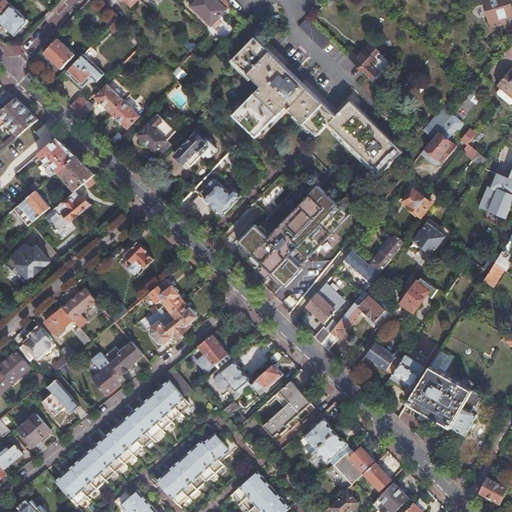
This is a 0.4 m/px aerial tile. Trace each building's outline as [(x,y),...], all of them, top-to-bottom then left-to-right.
[(0,0),(0,17),(12,5),(6,0),(0,0)] [(18,0),(27,9),(35,0),(18,0)] [(223,0),(196,0),(191,6),(211,25),(226,9),(220,3),(223,0)] [(486,0),(492,21),(502,17),(511,14),(511,11),(508,0),(486,0)] [(12,5),(0,17),(0,20),(15,35),(29,21),(12,5)] [(113,32),(123,22),(118,17),(113,22),(108,28),(113,32)] [(301,26),(325,49),(334,40),(309,17),(301,26)] [(502,17),(492,21),(494,28),(505,25),(502,17)] [(216,33),(227,37),(232,26),(221,21),(216,33)] [(351,100),(340,111),(337,115),(258,36),(235,58),(262,86),(234,114),(257,137),(288,105),(318,134),(330,122),(382,174),(393,163),(403,152),(351,100)] [(45,52),(61,68),(75,54),(58,38),(45,52)] [(359,49),(351,57),(376,82),(388,69),(380,61),(386,55),(372,42),(362,52),(359,49)] [(192,52),(177,67),(181,71),(188,65),(192,68),(197,62),(198,57),(192,52)] [(84,54),(67,72),(83,87),(93,77),(97,81),(105,73),(84,54)] [(380,61),(388,69),(389,68),(390,66),(390,64),(390,61),(389,59),(388,57),(386,55),(380,61)] [(511,68),(498,84),(511,96),(511,68)] [(474,89),(479,83),(470,75),(466,81),(474,89)] [(494,83),(485,76),(479,83),(474,89),(483,98),(494,83)] [(96,97),(112,112),(124,100),(127,96),(124,94),(122,96),(108,84),(96,97)] [(0,97),(0,103),(2,106),(14,95),(9,90),(0,97)] [(0,123),(5,120),(19,136),(39,119),(16,97),(0,111),(0,123)] [(72,106),(78,112),(88,101),(84,97),(80,98),(72,106)] [(78,112),(84,117),(92,108),(92,103),(89,100),(88,101),(78,112)] [(124,100),(112,112),(129,128),(141,115),(124,100)] [(426,129),(435,138),(454,114),(455,113),(445,105),(426,129)] [(137,135),(161,158),(172,146),(167,140),(175,131),(157,114),(149,123),(137,135)] [(435,138),(426,149),(443,162),(444,162),(445,162),(458,145),(449,138),(453,133),(454,134),(459,128),(461,128),(464,124),(464,121),(454,114),(435,138)] [(466,146),(468,144),(477,133),(471,128),(462,139),(463,139),(461,142),(466,146)] [(474,138),(479,141),(484,134),(480,130),(474,138)] [(119,132),(109,142),(114,146),(124,137),(120,133),(119,132)] [(186,161),(191,165),(203,152),(208,156),(211,156),(217,150),(217,146),(205,135),(202,138),(197,132),(175,154),(177,156),(175,158),(180,162),(181,161),(184,163),(186,161)] [(0,146),(0,151),(14,140),(11,137),(0,146)] [(58,137),(39,153),(56,173),(58,171),(77,155),(58,137)] [(466,146),(464,149),(475,158),(478,153),(468,144),(466,146)] [(0,169),(0,186),(36,156),(28,146),(0,169)] [(77,190),(96,174),(77,155),(58,171),(76,191),(77,190)] [(511,169),(508,179),(497,174),(489,195),(497,199),(492,212),(505,218),(511,201),(511,169)] [(240,246),(281,285),(350,215),(327,193),(328,191),(324,187),(323,188),(310,175),(240,246)] [(204,198),(223,215),(238,199),(237,198),(241,196),(234,189),(230,193),(219,183),(218,183),(214,179),(201,193),(205,197),(204,198)] [(400,199),(421,217),(432,204),(412,187),(400,199)] [(36,190),(19,205),(33,221),(50,207),(36,190)] [(82,197),(77,190),(76,191),(55,208),(49,214),(49,216),(53,221),(55,221),(62,216),(63,215),(70,223),(92,204),(84,195),(82,197)] [(115,228),(130,218),(127,213),(112,223),(115,228)] [(414,240),(432,253),(445,237),(427,223),(414,240)] [(127,239),(135,231),(131,226),(122,234),(127,239)] [(370,264),(379,273),(404,242),(394,234),(390,239),(392,241),(390,243),(388,242),(383,242),(368,260),(371,262),(370,264)] [(83,257),(104,240),(101,235),(80,253),(83,257)] [(129,268),(135,274),(143,266),(145,268),(154,260),(146,252),(146,251),(138,243),(125,256),(133,264),(129,268)] [(27,245),(9,260),(16,268),(14,270),(26,283),(44,267),(42,265),(49,259),(38,246),(35,248),(30,248),(27,245)] [(503,270),(505,271),(511,262),(506,260),(511,253),(508,251),(509,249),(509,247),(506,245),(495,262),(494,264),(503,270)] [(371,283),(373,281),(379,273),(370,264),(354,248),(348,256),(345,259),(371,283)] [(494,264),(495,262),(479,251),(471,262),(473,263),(488,273),(494,264)] [(100,253),(90,263),(94,268),(104,258),(100,253)] [(9,260),(8,262),(14,270),(16,268),(9,260)] [(463,269),(482,282),(484,279),(488,273),(473,263),(471,262),(469,260),(463,269)] [(493,285),(503,270),(494,264),(488,273),(484,279),(493,285)] [(417,279),(400,302),(413,312),(426,295),(431,298),(438,290),(421,278),(419,281),(417,279)] [(68,288),(80,284),(78,279),(66,283),(68,288)] [(172,312),(182,304),(176,297),(179,294),(173,285),(172,286),(166,280),(150,293),(158,303),(162,300),(165,304),(172,312)] [(99,304),(86,288),(63,308),(74,320),(78,325),(80,327),(87,321),(80,314),(93,303),(96,306),(99,304)] [(321,343),(328,350),(336,340),(334,339),(336,337),(337,338),(342,335),(344,329),(343,328),(346,325),(348,326),(362,309),(375,321),(385,309),(384,308),(387,303),(373,292),(370,296),(364,291),(338,322),(321,343)] [(335,310),(317,292),(307,305),(324,322),(335,310)] [(282,300),(287,311),(300,305),(294,294),(282,300)] [(173,323),(181,334),(187,329),(184,326),(197,316),(191,308),(187,310),(182,304),(172,312),(178,319),(173,323)] [(151,311),(153,314),(160,308),(157,305),(151,311)] [(121,307),(110,316),(115,322),(126,313),(121,307)] [(74,320),(63,308),(46,322),(56,334),(74,320)] [(176,338),(181,334),(173,323),(160,308),(153,314),(160,322),(153,327),(151,333),(159,343),(165,343),(174,335),(176,338)] [(375,321),(380,325),(390,312),(385,309),(375,321)] [(314,336),(321,343),(338,322),(334,319),(326,328),(323,326),(314,336)] [(24,343),(19,348),(30,361),(35,356),(36,357),(44,350),(53,342),(38,324),(34,328),(36,330),(30,335),(32,336),(24,343)] [(92,342),(80,327),(78,325),(75,328),(89,344),(92,342)] [(500,340),(511,346),(511,339),(508,337),(509,336),(504,333),(500,340)] [(0,342),(0,350),(16,340),(12,334),(0,342)] [(228,354),(212,335),(198,346),(207,357),(199,363),(207,372),(214,365),(228,354)] [(56,345),(53,342),(44,350),(46,353),(56,345)] [(134,363),(143,355),(132,342),(119,352),(129,364),(133,361),(134,363)] [(393,374),(405,356),(406,355),(398,350),(395,353),(394,352),(393,354),(375,342),(365,355),(393,374)] [(65,356),(69,361),(74,357),(76,355),(67,345),(60,350),(65,356)] [(5,369),(0,374),(0,391),(1,393),(30,368),(17,352),(2,365),(5,369)] [(270,359),(275,364),(283,357),(278,352),(270,359)] [(407,402),(451,428),(472,391),(472,390),(475,385),(465,379),(462,385),(438,371),(440,368),(446,371),(453,360),(439,352),(427,370),(407,402)] [(214,365),(217,368),(231,357),(228,354),(214,365)] [(69,361),(65,356),(53,366),(58,371),(66,363),(69,361)] [(393,374),(391,377),(403,385),(405,382),(413,387),(424,368),(405,356),(393,374)] [(74,357),(69,361),(66,363),(76,375),(83,368),(74,357)] [(249,378),(234,360),(220,372),(215,377),(215,382),(218,386),(224,386),(229,382),(236,390),(240,395),(251,385),(247,380),(249,378)] [(275,364),(251,385),(260,395),(283,374),(275,364)] [(172,367),(163,374),(169,380),(182,397),(190,390),(191,390),(172,367)] [(95,382),(106,395),(109,392),(120,384),(114,377),(117,374),(112,368),(95,382)] [(128,383),(135,377),(132,376),(125,368),(120,372),(128,383)] [(44,377),(40,372),(34,377),(40,385),(46,380),(44,377)] [(42,402),(53,415),(63,407),(70,414),(79,406),(56,380),(47,387),(52,393),(42,402)] [(182,397),(169,380),(159,390),(181,415),(191,406),(182,397)] [(312,403),(290,380),(274,394),(285,408),(295,418),(312,403)] [(181,415),(159,390),(148,399),(171,424),(181,415)] [(475,408),(482,396),(472,390),(472,391),(451,428),(465,436),(476,416),(470,412),(473,407),(475,408)] [(171,424),(148,399),(140,407),(162,432),(171,424)] [(233,400),(221,411),(227,417),(239,407),(233,400)] [(162,432),(140,407),(130,415),(153,440),(162,432)] [(285,426),(295,418),(285,408),(263,427),(272,437),(277,433),(281,437),(289,430),(285,426)] [(17,429),(32,446),(50,431),(35,413),(17,429)] [(241,414),(232,422),(236,427),(243,421),(246,419),(241,414)] [(153,440),(130,415),(120,424),(143,448),(153,440)] [(311,441),(317,448),(335,432),(329,424),(330,423),(325,417),(304,436),(309,442),(311,441)] [(346,433),(358,422),(352,417),(340,427),(346,433)] [(10,431),(0,419),(0,418),(0,433),(3,437),(10,431)] [(120,424),(111,432),(134,457),(143,448),(120,424)] [(111,432),(102,440),(124,465),(134,457),(111,432)] [(214,432),(203,441),(221,461),(237,446),(225,433),(219,438),(214,432)] [(322,456),(331,466),(335,463),(346,452),(351,448),(348,444),(349,443),(343,437),(341,439),(335,432),(317,448),(323,455),(322,456)] [(102,440),(93,448),(115,473),(124,465),(102,440)] [(201,440),(193,447),(215,472),(223,464),(221,461),(203,441),(201,440)] [(0,457),(0,465),(3,470),(23,454),(16,445),(0,457)] [(193,447),(184,455),(206,480),(215,472),(193,447)] [(365,473),(376,462),(361,447),(350,457),(346,452),(335,463),(353,483),(355,481),(365,473)] [(93,448),(83,457),(106,482),(115,473),(93,448)] [(388,453),(380,460),(389,469),(397,461),(388,453)] [(184,455),(175,463),(196,488),(206,480),(184,455)] [(83,457),(74,465),(97,490),(106,482),(83,457)] [(392,480),(392,479),(376,462),(365,473),(381,490),(392,480)] [(175,463),(166,471),(188,495),(196,488),(175,463)] [(65,473),(87,498),(97,490),(74,465),(65,473)] [(234,492),(242,501),(266,479),(258,470),(234,492)] [(465,485),(476,475),(471,470),(468,470),(459,478),(465,485)] [(188,495),(166,471),(156,479),(178,504),(188,495)] [(56,481),(79,506),(87,498),(65,473),(56,481)] [(487,477),(479,493),(499,503),(507,487),(487,477)] [(242,501),(250,510),(274,488),(266,479),(242,501)] [(409,497),(394,482),(379,497),(374,503),(382,511),(393,511),(394,511),(409,497)] [(250,510),(251,511),(265,511),(283,497),(274,488),(250,510)] [(347,489),(330,505),(336,511),(347,511),(359,502),(347,489)] [(114,502),(123,511),(137,511),(149,501),(139,490),(132,496),(127,491),(114,502)] [(420,496),(415,501),(404,511),(425,511),(424,511),(427,507),(427,504),(420,496)] [(283,497),(265,511),(283,511),(291,506),(283,497)] [(22,508),(30,501),(27,498),(19,505),(22,508)] [(47,511),(40,505),(38,506),(37,504),(32,499),(30,501),(22,508),(17,511),(47,511)] [(157,511),(158,511),(149,501),(137,511),(157,511)]
